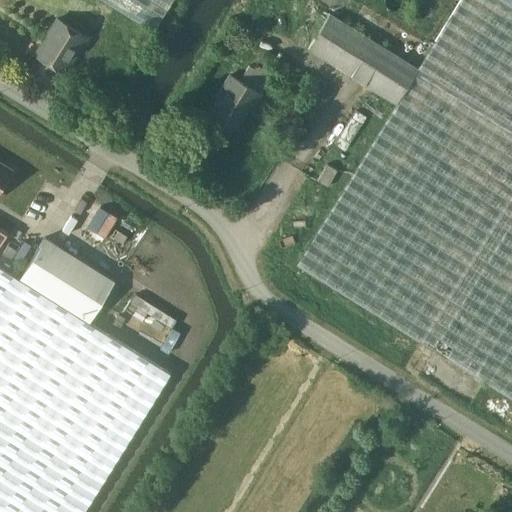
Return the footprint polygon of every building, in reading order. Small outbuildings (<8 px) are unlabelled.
[(105,0),(154,30),(172,0),(105,0)] [(511,0),(460,0),(419,67),(330,13),(308,48),(397,103),(296,265),(511,398),(511,0)] [(65,72),(88,35),(58,18),(36,54),(65,72)] [(220,96),(210,113),(236,128),(249,107),(251,109),(260,94),(259,93),(275,70),(260,59),(259,61),(254,58),(239,81),(229,75),(217,94),(220,96)] [(0,187),(11,169),(0,161),(0,187)] [(328,187),(337,170),(327,164),(317,181),(328,187)] [(20,278),(0,265),(0,511),(82,511),(170,372),(89,321),(115,280),(45,237),(20,278)]
